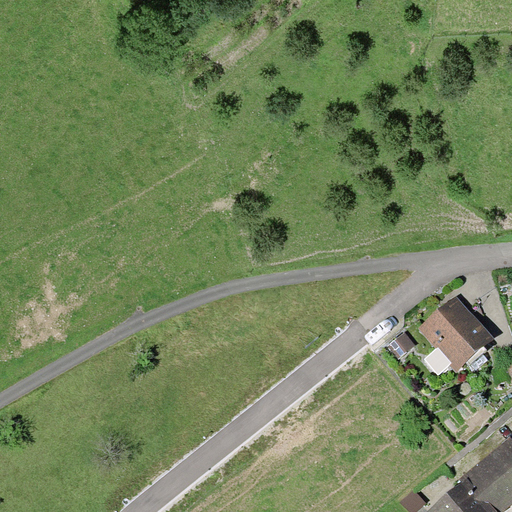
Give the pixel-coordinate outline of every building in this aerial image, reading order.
[(457,295),(418,329),(436,349),(450,365),(456,372),(467,363),(485,347),(495,338),(457,295)] [(405,332),(387,346),(398,360),(416,346),(405,332)] [(487,350),(485,347),(467,363),(470,366),(487,350)] [(439,375),(450,365),(436,349),(425,359),(439,375)] [(463,482),(427,511),(504,511),(511,506),(511,438),(510,436),(459,480),(463,482)] [(414,489),(398,501),(409,511),(416,511),(427,503),(414,489)]
